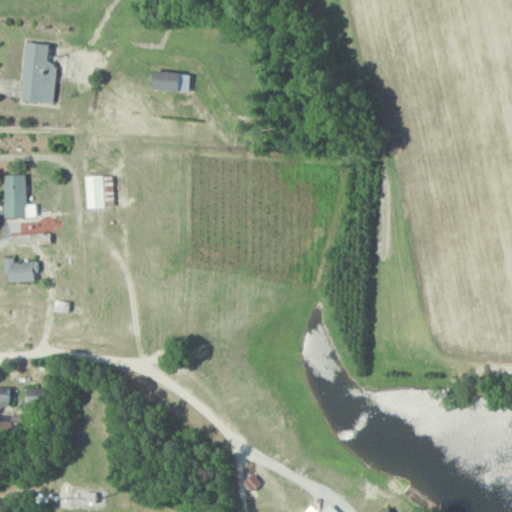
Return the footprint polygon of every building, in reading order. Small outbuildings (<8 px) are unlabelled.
[(26,99),(58,102),(60,63),(53,63),(54,43),(30,41),(26,99)] [(194,72),(159,70),(158,89),(193,90),(194,72)] [(8,174),(9,217),(40,216),(40,203),(32,203),(31,173),(8,174)] [(117,175),(90,175),(91,208),(109,207),(109,199),(117,199),(117,175)] [(14,281),(41,281),(41,261),(18,261),(18,257),(8,257),(8,273),(14,273),(14,281)] [(49,403),(48,387),(32,387),(32,404),(49,403)] [(99,502),(99,492),(86,491),(86,502),(99,502)]
